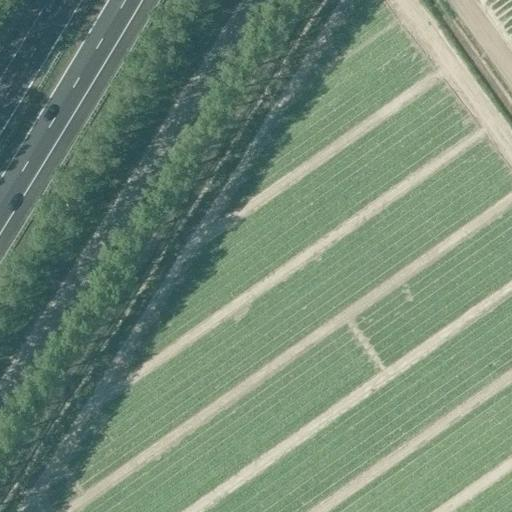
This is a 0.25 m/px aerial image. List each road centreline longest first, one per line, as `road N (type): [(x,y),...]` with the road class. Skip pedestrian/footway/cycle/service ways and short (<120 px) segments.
road 1 (tertiary): [(0,401),(256,0)]
road 2 (motorway): [(0,208),(124,0)]
road 3 (track): [(511,140),(413,0)]
road 4 (motorway): [(66,0),(0,111)]
